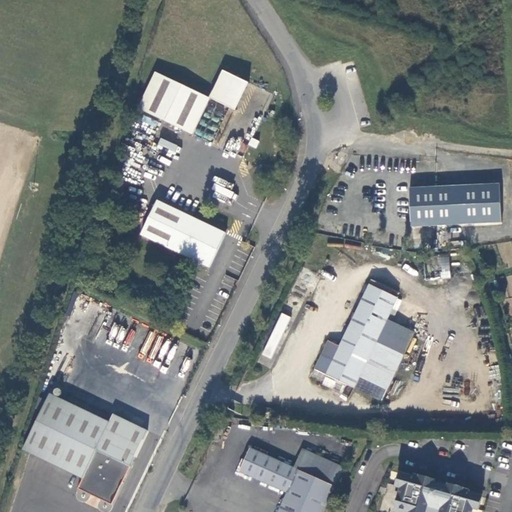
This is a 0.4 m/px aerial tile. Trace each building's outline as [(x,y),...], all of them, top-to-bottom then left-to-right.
[(255,89),(230,76),(216,104),(235,113),(241,116),(255,89)] [(199,139),(216,104),(162,77),(145,112),(162,121),(199,139)] [(161,138),(158,144),(171,149),(174,144),(161,138)] [(410,225),(500,224),(500,184),(409,185),(410,225)] [(188,217),(161,204),(145,237),(212,270),(217,259),(215,258),(225,239),(219,235),(220,233),(197,222),(197,224),(187,220),(188,217)] [(449,254),(439,254),(439,278),(449,278),(449,254)] [(387,393),(403,359),(377,347),(387,324),(397,302),(370,289),(340,351),(328,345),(315,373),(355,392),(360,380),(387,393)] [(281,312),(262,355),(271,359),(290,316),(281,312)] [(413,337),(387,324),(377,347),(403,359),(413,337)] [(114,509),(149,435),(115,419),(112,426),(51,399),(25,454),(84,482),(79,492),(90,498),(91,496),(102,501),(101,503),(114,509)] [(324,511),(342,472),(305,456),(297,475),(293,473),(248,454),(239,477),(283,496),(286,498),(284,503),(279,511),(324,511)] [(301,454),(293,473),(297,475),(305,456),(301,454)] [(475,510),(479,497),(469,495),(470,492),(456,488),(454,494),(440,490),(442,487),(441,486),(434,484),(435,482),(415,476),(414,479),(404,476),(400,489),(401,489),(396,509),(406,511),(473,511),(474,510),(475,510)] [(454,494),(456,488),(442,484),(441,486),(442,487),(440,490),(454,494)]
